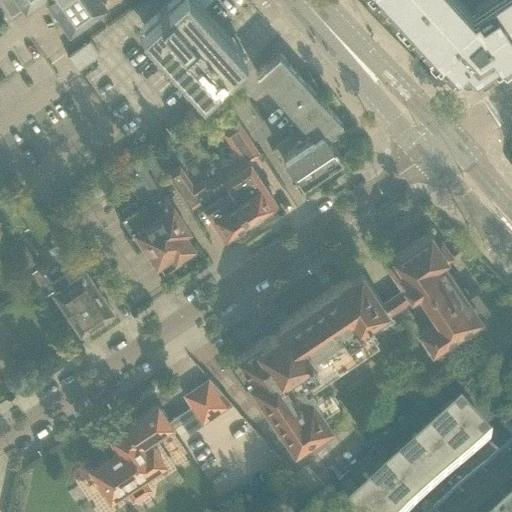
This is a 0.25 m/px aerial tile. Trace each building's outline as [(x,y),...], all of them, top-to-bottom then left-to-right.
[(0,0),(1,1),(9,14),(29,0),(50,0),(69,27),(102,4),(99,0),(0,0)] [(242,51),(195,0),(169,0),(142,26),(191,80),(191,81),(201,92),(219,75),(217,74),(242,51)] [(382,0),(395,13),(391,16),(404,30),(407,27),(429,50),(425,53),(438,67),(441,64),(442,65),(444,64),(452,73),(451,74),(453,76),(457,72),(463,78),(471,73),(476,77),(478,76),(477,75),(485,69),(486,71),(493,66),(491,63),(505,54),(507,56),(511,53),(511,0),(490,0),(471,13),(459,0),(382,0)] [(67,55),(77,69),(99,54),(89,40),(67,55)] [(281,154),(290,167),(301,183),(340,157),(326,135),(340,122),(278,52),(255,72),(311,134),(281,154)] [(240,173),(225,183),(248,218),(252,215),(255,217),(260,214),(260,210),(275,200),(248,161),(259,154),(238,122),(227,129),(240,149),(237,151),(243,161),(235,166),(240,173)] [(146,148),(118,167),(141,202),(137,205),(134,200),(121,208),(124,213),(119,217),(131,234),(136,230),(163,271),(179,260),(174,252),(189,243),(179,229),(184,226),(173,209),(162,192),(159,194),(157,191),(160,189),(152,176),(161,170),(146,148)] [(179,166),(166,175),(178,193),(189,209),(199,202),(222,236),(236,226),(240,228),(244,225),(243,221),(248,218),(225,183),(224,184),(219,177),(208,185),(205,181),(202,181),(196,185),(193,187),(192,185),(190,183),(179,166)] [(402,291),(386,301),(393,311),(413,298),(427,320),(416,328),(430,349),(488,310),(476,291),(466,298),(442,262),(449,257),(449,256),(439,240),(437,242),(429,231),(394,254),(400,263),(389,271),(402,291)] [(34,256),(24,263),(29,271),(39,265),(35,259),(34,256)] [(39,265),(29,271),(44,294),(52,288),(79,328),(83,326),(86,328),(93,324),(92,320),(109,308),(98,292),(90,280),(82,269),(68,278),(64,273),(51,282),(39,265)] [(393,311),(386,301),(382,304),(359,269),(285,319),(283,316),(276,321),(280,326),(238,354),(252,376),(250,378),(293,442),(326,419),(310,395),(315,393),(309,385),(322,377),(316,369),(366,336),(375,349),(401,332),(388,314),(393,311)] [(210,379),(185,395),(192,406),(196,412),(203,422),(231,403),(223,394),(210,379)] [(105,456),(90,466),(96,474),(95,477),(101,486),(104,487),(110,495),(124,486),(132,497),(134,495),(138,496),(145,492),(146,488),(148,486),(140,475),(162,460),(160,457),(160,454),(156,448),(154,448),(151,444),(149,446),(144,439),(169,422),(165,418),(166,415),(162,409),(159,409),(156,404),(136,417),(136,418),(127,424),(126,424),(110,435),(116,443),(102,452),(105,456)] [(440,425),(472,460),(490,444),(459,411),(457,413),(455,411),(440,425)] [(511,415),(502,425),(511,436),(511,415)] [(426,440),(457,473),(472,460),(440,425),(428,436),(429,438),(426,440)] [(410,452),(442,487),(457,473),(426,440),(425,438),(410,452)] [(442,487),(410,452),(397,463),(399,465),(396,467),(426,501),(442,487)] [(380,480),(408,511),(414,511),(426,501),(396,467),(395,466),(380,480)] [(408,511),(380,480),(367,491),(369,492),(366,495),(381,511),(408,511)] [(349,507),(353,511),(381,511),(366,495),(365,493),(349,507)]
